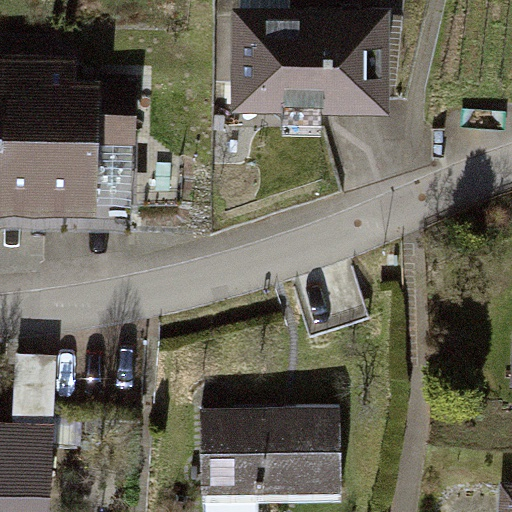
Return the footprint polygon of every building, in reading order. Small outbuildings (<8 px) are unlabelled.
[(233,0),(231,92),(273,93),(273,104),(308,105),(309,92),(372,94),(374,9),(284,6),(284,0),(233,0)] [(122,32),(0,31),(0,189),(120,190),(122,32)] [(289,412),(195,414),(196,486),(335,483),(333,401),(288,402),(289,412)] [(42,477),(44,434),(6,432),(6,442),(0,441),(0,511),(11,511),(13,475),(42,477)] [(511,511),(511,487),(502,487),(499,511),(511,511)]
